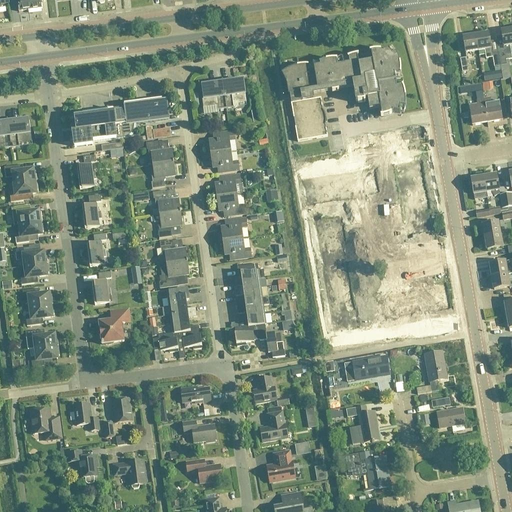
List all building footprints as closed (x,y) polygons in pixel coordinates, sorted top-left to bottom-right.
[(28,12),(26,0),(16,0),(18,13),(28,12)] [(26,0),(28,12),(42,10),(40,0),(26,0)] [(504,53),(498,54),(500,67),(506,66),(505,57),(511,56),(509,47),(511,46),(511,30),(501,32),(504,53)] [(500,67),(498,54),(492,55),(488,34),(475,36),(478,52),(484,51),(486,60),(492,59),(494,68),(500,67)] [(465,54),(478,52),(475,36),(462,38),(465,54)] [(389,113),(399,115),(400,108),(405,109),(405,105),(405,102),(405,98),(405,95),(404,91),(402,88),(396,89),(395,77),(400,76),(400,72),(400,69),(400,65),(399,62),(397,59),(396,55),(392,58),(389,52),(380,56),(378,54),(376,54),(373,54),(371,54),(373,64),(359,66),(361,83),(352,84),(353,91),(366,89),(368,100),(370,111),(380,110),(382,118),(386,117),(389,116),(389,113)] [(320,99),(302,103),(300,94),(352,84),(361,83),(359,66),(357,57),(358,57),(358,56),(354,56),(351,57),(347,59),(342,62),(337,61),(333,61),(329,61),(326,62),(323,63),(321,63),(318,64),(317,65),(313,67),(308,66),(304,66),(300,66),(297,67),(294,68),(292,68),(288,70),(286,71),(283,73),(281,74),(286,84),(288,96),(289,96),(291,105),(290,105),(297,143),(327,138),(325,126),(325,123),(325,121),(325,118),(324,116),(324,113),(322,111),(320,99)] [(459,60),(462,73),(468,73),(465,59),(459,60)] [(236,108),(238,106),(246,104),(243,83),(231,84),(231,81),(222,82),(226,111),(234,109),(236,108)] [(218,112),(226,111),(222,82),(213,83),(213,87),(202,88),(204,101),(201,101),(203,111),(217,108),(218,112)] [(492,84),(482,86),(483,93),(493,92),(492,84)] [(355,104),(364,103),(363,101),(368,100),(366,89),(353,91),(355,104)] [(483,100),(488,124),(502,122),(499,102),(490,104),(490,99),(483,100)] [(483,100),(478,101),(476,101),(477,106),(469,107),(472,127),(488,124),(483,100)] [(107,112),(103,113),(107,142),(116,140),(116,141),(123,140),(126,139),(129,137),(131,135),(133,132),(134,129),(134,126),(137,126),(168,122),(166,105),(158,106),(158,102),(135,105),(124,106),(124,107),(125,107),(126,110),(125,110),(112,112),(112,111),(107,110),(107,112)] [(92,143),(107,142),(103,113),(82,115),(83,119),(75,120),(77,137),(73,137),(73,142),(74,142),(85,141),(86,147),(86,148),(92,147),(92,143)] [(16,120),(7,121),(11,150),(19,149),(18,146),(32,144),(31,135),(29,135),(28,122),(16,124),(16,120)] [(0,150),(2,151),(11,150),(7,121),(0,122),(0,150)] [(145,129),(146,142),(153,141),(151,128),(145,129)] [(211,156),(230,154),(229,143),(235,142),(234,133),(216,136),(217,141),(209,143),(211,156)] [(266,140),(258,142),(259,149),(268,147),(266,140)] [(152,168),(173,165),(172,152),(161,153),(161,150),(159,150),(158,143),(146,145),(146,152),(148,151),(149,162),(151,162),(152,168)] [(121,145),(100,147),(101,153),(122,151),(121,145)] [(232,164),(230,154),(211,156),(212,170),(220,169),(221,175),(239,173),(238,164),(232,164)] [(83,159),(84,168),(77,169),(79,191),(80,191),(94,189),(93,182),(96,181),(95,174),(92,175),(91,165),(96,164),(95,157),(83,159)] [(395,165),(398,177),(420,173),(418,161),(395,165)] [(173,165),(152,168),(153,173),(151,174),(152,184),(151,185),(152,191),(164,189),(164,183),(165,182),(165,179),(175,178),(173,165)] [(13,186),(37,183),(35,174),(33,174),(33,171),(19,173),(18,167),(4,169),(5,180),(13,179),(13,186)] [(360,172),(364,194),(376,192),(372,169),(360,172)] [(349,174),(337,175),(341,198),(353,196),(364,194),(360,172),(349,174)] [(401,200),(424,196),(422,185),(420,173),(398,177),(400,189),(401,200)] [(330,200),(341,198),(337,175),(326,177),(315,179),(319,202),(330,200)] [(484,178),(486,193),(492,192),(492,194),(494,198),(500,194),(496,176),(484,178)] [(215,186),(217,200),(236,197),(235,187),(241,186),(240,177),(222,179),(223,185),(215,186)] [(471,180),(473,195),(474,195),(474,201),(487,199),(486,193),(484,178),(471,180)] [(307,204),(319,202),(315,179),(303,181),(307,204)] [(267,180),(268,191),(277,190),(277,180),(267,180)] [(38,193),(37,183),(13,186),(14,193),(9,194),(10,205),(23,203),(22,197),(36,195),(36,193),(38,193)] [(158,211),(159,217),(180,214),(178,201),(168,203),(168,200),(166,199),(165,193),(152,195),(153,201),(154,201),(156,212),(158,211)] [(508,209),(505,195),(499,196),(501,210),(502,210),(508,209)] [(424,196),(401,200),(403,211),(405,222),(428,218),(426,207),(424,196)] [(82,208),(85,231),(99,229),(98,221),(101,221),(100,214),(97,214),(96,205),(101,204),(100,197),(88,199),(89,208),(82,209),(82,208)] [(236,197),(217,200),(218,214),(226,213),(227,219),(245,216),(244,207),(238,208),(236,197)] [(19,227),(42,224),(41,215),(39,215),(38,213),(24,215),(24,209),(9,210),(11,221),(18,220),(19,227)] [(488,211),(474,213),(476,220),(489,218),(488,211)] [(511,220),(511,212),(501,215),(502,222),(511,220)] [(154,225),(158,224),(159,234),(158,234),(159,240),(171,239),(170,232),(172,231),(172,229),(182,227),(180,214),(159,217),(153,218),(154,225)] [(193,215),(186,215),(187,227),(194,226),(193,215)] [(430,230),(428,218),(405,222),(407,234),(430,230)] [(221,230),(223,244),(242,241),(241,230),(247,229),(246,220),(228,223),(229,229),(221,230)] [(344,244),(342,233),(340,221),(317,225),(319,237),(321,248),(344,244)] [(485,238),(500,235),(498,222),(482,225),(485,238)] [(13,228),(14,235),(16,246),(28,244),(27,238),(41,237),(41,234),(43,234),(42,224),(19,227),(13,228)] [(503,248),(500,235),(485,238),(487,251),(503,248)] [(87,246),(90,269),(104,267),(103,259),(106,259),(105,252),(102,253),(101,243),(106,242),(105,236),(93,238),(94,246),(87,247),(87,246)] [(244,252),(242,241),(223,244),(225,258),(232,256),(233,262),(251,260),(250,251),(244,252)] [(166,267),(187,264),(185,251),(175,252),(175,250),(173,249),(172,243),(159,244),(160,251),(161,250),(163,261),(165,261),(166,267)] [(321,248),(323,260),(325,270),(325,271),(344,268),(348,268),(346,256),(344,244),(321,248)] [(24,269),(47,266),(46,256),(44,256),(44,254),(30,256),(29,250),(14,252),(16,263),(23,262),(24,268),(24,269)] [(492,277),(507,275),(505,262),(489,265),(492,277)] [(187,264),(166,267),(167,273),(164,273),(166,283),(159,284),(160,291),(178,288),(177,282),(179,281),(178,278),(189,277),(187,264)] [(20,276),(21,287),(34,286),(33,280),(47,278),(46,275),(49,275),(47,266),(24,269),(24,268),(19,269),(20,276)] [(241,280),(242,284),(259,282),(259,281),(264,281),(263,272),(258,272),(257,266),(237,269),(238,280),(241,280)] [(139,267),(130,268),(132,286),(141,286),(139,267)] [(325,271),(325,270),(321,271),(323,283),(325,294),(348,290),(346,279),(344,268),(325,271)] [(94,307),(95,307),(109,305),(108,297),(111,297),(110,290),(107,291),(105,281),(111,280),(110,274),(98,276),(99,284),(92,285),(94,307)] [(509,287),(509,283),(507,275),(492,277),(494,290),(509,287)] [(234,289),(234,294),(261,290),(259,282),(242,284),(242,288),(234,289)] [(286,292),(285,282),(277,283),(278,293),(286,292)] [(12,283),(2,284),(3,292),(12,291),(12,283)] [(444,285),(432,287),(436,310),(448,308),(444,285)] [(413,314),(424,312),(436,310),(432,287),(420,289),(409,291),(413,314)] [(243,297),(244,302),(262,299),(261,290),(234,294),(235,299),(243,297)] [(348,290),(325,294),(327,305),(329,317),(352,313),(350,301),(348,290)] [(29,310),(53,307),(51,297),(49,298),(49,295),(35,297),(34,291),(22,293),(23,304),(29,303),(29,310)] [(169,309),(186,307),(186,302),(188,302),(187,291),(167,294),(169,309)] [(387,295),(391,318),(402,316),(413,314),(409,291),(398,293),(387,295)] [(391,318),(387,295),(375,297),(379,320),(391,318)] [(236,307),(237,312),(263,308),(269,307),(268,299),(262,300),(262,299),(244,302),(245,306),(236,307)] [(290,313),(289,305),(281,306),(282,314),(290,313)] [(54,316),(53,307),(29,310),(30,317),(25,317),(26,328),(39,327),(38,321),(52,319),(52,317),(54,316)] [(169,309),(170,318),(196,314),(195,310),(187,311),(186,307),(169,309)] [(246,315),(247,320),(264,317),(263,308),(237,312),(238,316),(246,315)] [(101,346),(104,346),(105,347),(106,347),(107,347),(108,347),(109,347),(110,346),(111,346),(112,345),(113,345),(122,344),(124,344),(123,342),(121,326),(130,324),(128,312),(110,314),(112,323),(100,324),(98,324),(99,326),(100,335),(100,336),(99,337),(99,338),(99,339),(99,340),(99,341),(100,342),(100,343),(101,344),(101,346)] [(352,313),(329,317),(331,329),(354,325),(352,313)] [(171,327),(189,324),(188,320),(197,319),(196,314),(170,318),(171,327)] [(239,330),(258,327),(264,326),(266,326),(264,317),(247,320),(247,324),(239,325),(239,329),(239,330)] [(172,336),(175,335),(198,332),(198,328),(189,329),(189,324),(171,327),(172,336)] [(266,337),(264,326),(258,327),(260,343),(266,342),(268,355),(271,354),(272,360),(285,359),(284,352),(277,353),(276,345),(281,344),(279,336),(275,336),(266,337)] [(239,330),(239,329),(235,330),(236,337),(234,337),(236,346),(237,349),(245,347),(245,345),(254,344),(253,343),(259,342),(260,343),(258,327),(239,330)] [(35,351),(58,348),(57,339),(54,339),(54,337),(40,338),(40,332),(25,334),(27,352),(29,352),(35,351)] [(198,332),(175,335),(177,351),(178,351),(178,350),(184,349),(184,350),(192,349),(193,352),(201,350),(201,348),(202,348),(200,338),(199,338),(198,332)] [(172,336),(158,338),(158,341),(152,342),(154,353),(160,352),(160,354),(169,352),(169,355),(177,354),(177,351),(175,335),(172,336)] [(59,358),(58,348),(35,351),(29,352),(32,370),(44,368),(43,362),(57,360),(57,358),(59,358)] [(429,384),(437,383),(447,381),(442,354),(425,357),(429,384)] [(389,373),(387,361),(386,359),(352,364),(355,383),(383,378),(382,374),(389,373)] [(301,369),(290,371),(292,378),(302,376),(301,369)] [(246,380),(249,387),(258,383),(254,376),(246,380)] [(259,392),(253,393),(256,407),(276,403),(274,389),(272,390),(270,380),(258,382),(259,392)] [(438,393),(437,383),(429,384),(430,387),(415,390),(417,396),(431,394),(438,393)] [(193,389),(180,391),(182,406),(198,403),(199,406),(211,405),(209,390),(193,392),(193,389)] [(431,403),(432,410),(450,407),(448,400),(431,403)] [(129,401),(112,403),(115,426),(132,423),(129,401)] [(89,406),(74,408),(76,428),(89,426),(90,434),(99,433),(97,420),(91,421),(89,406)] [(260,431),(262,445),(287,441),(285,427),(284,427),(281,409),(276,410),(276,415),(267,417),(269,430),(260,431)] [(365,409),(346,412),(347,419),(358,417),(363,445),(379,442),(374,414),(366,416),(365,409)] [(462,410),(437,414),(440,430),(465,425),(462,410)] [(50,421),(49,411),(42,412),(40,411),(38,411),(36,413),(29,414),(32,437),(44,435),(45,443),(61,441),(59,420),(50,421)] [(380,421),(380,430),(394,430),(393,415),(385,416),(385,422),(388,422),(389,426),(383,426),(383,420),(380,421)] [(195,423),(182,425),(184,436),(192,435),(194,446),(206,444),(206,445),(215,444),(214,443),(216,443),(214,427),(196,430),(195,423)] [(112,424),(104,425),(106,440),(113,439),(112,424)] [(94,484),(93,479),(96,479),(94,464),(96,464),(96,458),(81,460),(81,453),(67,455),(68,465),(77,463),(78,472),(81,471),(82,480),(85,480),(85,485),(88,486),(92,486),(94,484)] [(177,454),(169,455),(170,462),(178,461),(177,454)] [(291,464),(289,454),(273,456),(275,467),(266,468),(269,485),(295,481),(292,464),(291,464)] [(373,454),(340,460),(341,466),(346,478),(361,478),(368,476),(371,492),(390,488),(385,458),(374,460),(373,454)] [(186,465),(187,475),(198,474),(200,486),(222,483),(219,467),(205,469),(204,462),(186,465)] [(126,466),(113,468),(115,478),(127,476),(129,488),(131,488),(131,490),(133,491),(138,491),(139,489),(139,487),(145,486),(144,477),(145,477),(144,468),(143,469),(142,463),(126,465),(126,466)] [(167,498),(176,498),(177,487),(167,487),(167,498)] [(302,511),(300,494),(299,495),(292,496),(286,497),(285,497),(287,507),(276,509),(274,511),(273,511),(302,511)] [(225,511),(218,511),(218,508),(220,508),(219,501),(205,503),(205,511),(225,511)] [(382,503),(370,505),(371,511),(390,511),(390,509),(383,511),(382,503)] [(455,503),(448,505),(449,511),(479,511),(478,503),(456,507),(455,503)]
